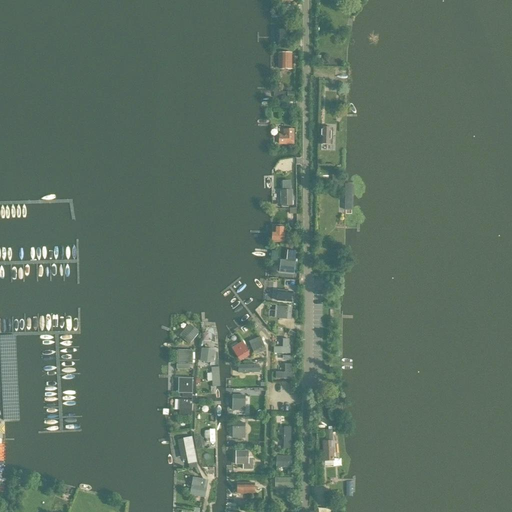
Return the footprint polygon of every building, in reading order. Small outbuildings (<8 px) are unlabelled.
[(277,29),(277,47),(288,47),(288,29),(277,29)] [(291,54),(279,54),(278,69),(291,69),(291,54)] [(275,90),(275,98),(294,99),(294,93),(278,92),(278,90),(275,90)] [(332,145),(333,129),(321,128),(321,144),(332,145)] [(279,135),(279,145),(294,145),(294,130),(284,130),(284,135),(279,135)] [(283,191),(280,191),(281,206),(292,206),(292,191),(290,191),(290,182),(283,182),(283,191)] [(283,242),(284,226),(279,226),(279,227),(273,227),(272,242),(283,242)] [(293,274),(294,263),(281,261),(279,273),(293,274)] [(277,291),(277,301),(291,302),(291,293),(277,291)] [(290,320),(291,308),(277,307),(276,312),(279,312),(278,319),(290,320)] [(189,344),(198,333),(189,326),(180,336),(189,344)] [(15,336),(0,337),(4,422),(19,422),(15,336)] [(255,356),(266,351),(260,338),(256,340),(257,342),(250,345),(255,356)] [(240,361),(250,355),(242,343),(238,345),(239,347),(233,351),(240,361)] [(213,363),(215,351),(202,350),(201,361),(213,363)] [(180,364),(192,364),(193,351),(181,351),(180,364)] [(192,394),(193,379),(181,378),(181,394),(192,394)] [(244,408),(245,396),(233,396),(232,411),(237,411),(237,408),(244,408)] [(191,417),(192,401),(183,400),(183,411),(180,411),(179,416),(191,417)] [(245,436),(245,424),(233,424),(233,438),(238,439),(238,436),(245,436)] [(191,438),(184,439),(187,459),(188,464),(196,463),(191,438)] [(324,461),(328,461),(333,461),(332,442),(323,442),(324,461)] [(248,465),(248,452),(236,452),(236,465),(248,465)] [(277,458),(278,470),(292,470),(292,458),(277,458)] [(205,481),(203,480),(193,479),(192,486),(191,495),(204,497),(205,497),(207,481),(205,481)] [(254,494),(254,484),(237,483),(237,494),(254,494)]
